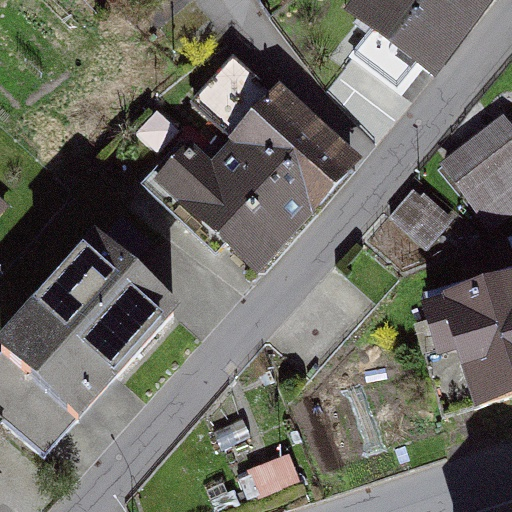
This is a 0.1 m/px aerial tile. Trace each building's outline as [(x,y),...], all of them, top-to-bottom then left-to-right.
[(368,0),(350,24),(418,78),(479,0),(368,0)] [(128,186),(246,292),(346,181),(227,75),(128,186)] [(511,129),(504,120),(446,171),(500,232),(511,221),(511,129)] [(0,349),(0,414),(76,480),(200,338),(92,244),(0,349)] [(511,425),(511,298),(440,320),(474,436),(511,425)]
